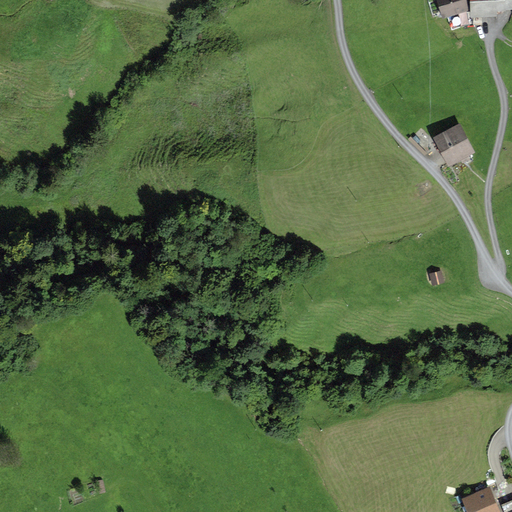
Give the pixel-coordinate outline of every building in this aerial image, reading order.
[(466,0),(437,0),(443,18),(468,10),(466,0)] [(511,0),(469,0),(470,17),(497,16),(497,10),(505,10),(505,8),(511,8),(511,0)] [(460,120),(433,134),(448,164),(475,150),(460,120)] [(442,270),(430,273),(433,285),(445,282),(442,270)] [(501,511),(490,485),(462,496),(468,511),(501,511)] [(511,511),(511,498),(502,503),(505,511),(511,511)]
